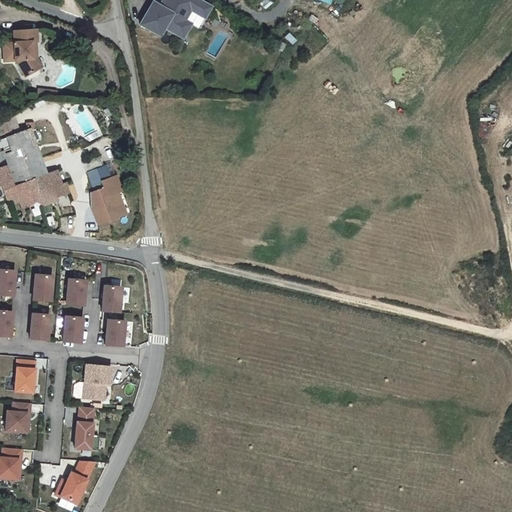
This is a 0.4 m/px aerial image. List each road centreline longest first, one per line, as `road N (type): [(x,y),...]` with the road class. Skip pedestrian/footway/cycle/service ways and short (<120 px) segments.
road 1 (track): [(511,337),(152,251)]
road 2 (residential): [(94,511),(137,422),(154,361),(152,258)]
road 3 (residential): [(152,251),(120,29)]
road 4 (unclassified): [(152,258),(0,234)]
